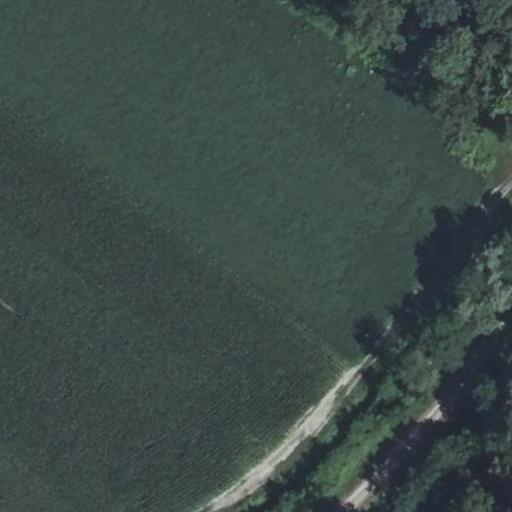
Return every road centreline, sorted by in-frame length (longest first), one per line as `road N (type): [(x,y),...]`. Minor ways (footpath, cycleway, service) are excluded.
road 1 (track): [(204,511),(242,488),(326,409),(511,176)]
road 2 (track): [(511,284),(422,428),(338,511)]
